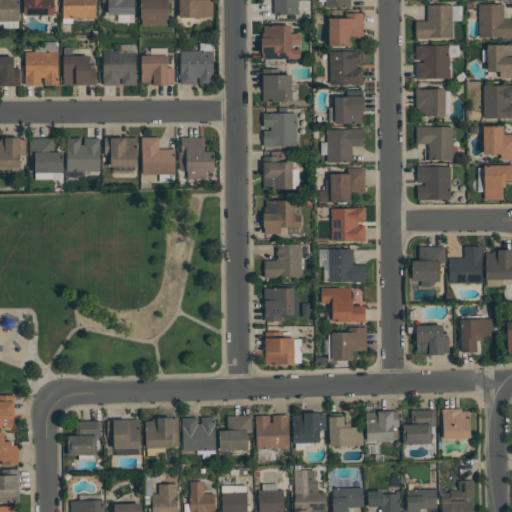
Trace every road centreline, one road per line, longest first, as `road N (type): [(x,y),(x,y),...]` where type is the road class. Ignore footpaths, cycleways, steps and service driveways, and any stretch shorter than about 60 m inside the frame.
road 1 (residential): [(54,405),(73,395),(511,381)]
road 2 (residential): [(234,0),(237,390)]
road 3 (residential): [(388,0),(392,385)]
road 4 (residential): [(0,111),(235,110)]
road 5 (residential): [(496,382),(496,511)]
road 6 (residential): [(391,224),(511,219)]
